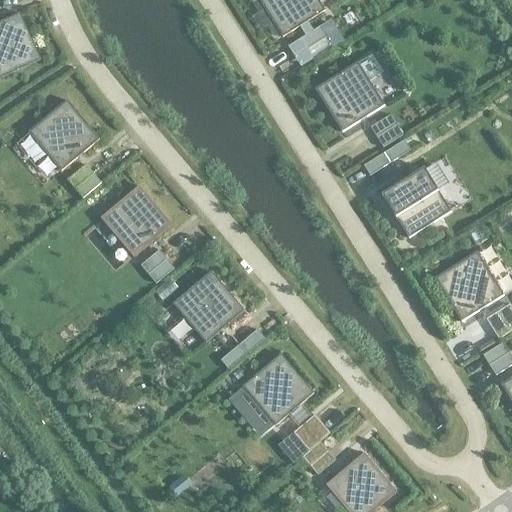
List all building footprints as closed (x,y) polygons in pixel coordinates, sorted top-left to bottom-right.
[(258,0),(283,39),(325,12),(317,0),(258,0)] [(0,79),(41,61),(20,14),(0,23),(0,79)] [(321,28),(301,40),(313,61),(334,48),(321,28)] [(358,64),(315,90),(343,134),(385,107),(369,82),(383,73),(372,56),(358,65),(358,64)] [(67,101),(29,133),(61,173),(100,141),(67,101)] [(391,116),(371,128),(383,149),(404,136),(391,116)] [(405,141),(364,167),(370,177),(411,151),(405,141)] [(10,158),(40,197),(52,187),(22,148),(10,158)] [(86,166),(68,181),(83,200),(102,184),(86,166)] [(382,196),(409,239),(452,213),(424,170),(382,196)] [(172,226),(139,187),(101,220),(134,259),(172,226)] [(159,251),(141,266),(156,285),(175,270),(159,251)] [(504,296),(477,253),(435,280),(462,323),(504,296)] [(212,273),(173,305),(206,344),(244,312),(212,273)] [(511,308),(510,305),(486,320),(499,341),(511,332),(511,308)] [(258,330),(221,361),(228,371),(265,340),(258,330)] [(511,357),(503,344),(483,356),(496,377),(511,366),(511,357)] [(243,388),(276,427),(314,395),(281,356),(243,388)] [(511,379),(501,386),(511,402),(511,379)] [(315,416),(294,434),(309,452),(321,442),(330,434),(315,416)] [(309,452),(302,458),(318,476),(336,461),(321,442),(309,452)] [(364,454),(326,486),(347,511),(375,511),(397,493),(364,454)]
